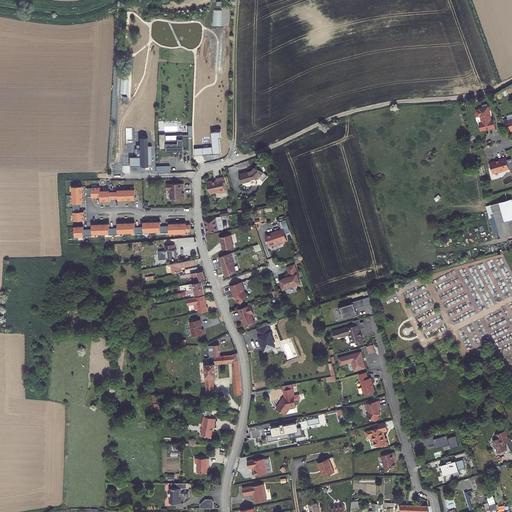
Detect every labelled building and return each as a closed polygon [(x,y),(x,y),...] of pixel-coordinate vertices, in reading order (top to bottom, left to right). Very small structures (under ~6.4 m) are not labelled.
[(496,127),(494,120),(491,120),(490,113),(489,113),(488,111),(490,110),(489,106),(479,109),(479,110),(476,111),(477,116),(480,116),(482,122),(480,123),(479,124),(480,127),(482,128),(482,131),(484,130),(496,127)] [(221,131),(212,132),(213,146),(194,148),(195,154),(221,153),(220,137),(222,137),(221,131)] [(183,146),(189,146),(188,137),(182,137),(182,135),(176,135),(177,140),(165,140),(165,137),(159,137),(159,149),(165,149),(165,151),(176,151),(176,152),(183,152),(183,146)] [(130,157),(130,165),(152,165),(151,145),(148,146),(148,137),(140,137),(140,144),(137,144),(137,156),(130,157)] [(511,168),(511,157),(507,159),(507,156),(499,158),(500,159),(491,161),(490,162),(491,165),(492,166),(493,172),(499,170),(501,171),(506,170),(506,169),(509,168),(511,169),(511,168)] [(240,174),(242,182),(259,177),(264,172),(258,167),(257,166),(252,171),(240,174)] [(371,179),(376,183),(383,176),(380,173),(377,175),(375,175),(371,179)] [(213,181),(208,182),(210,193),(215,192),(215,193),(220,192),(220,193),(226,192),(225,188),(224,182),(223,177),(216,179),(217,181),(213,182),(213,181)] [(184,189),(184,183),(167,184),(168,188),(169,189),(171,189),(171,199),(184,199),(184,193),(182,193),(182,189),(184,189)] [(73,195),(83,194),(83,186),(72,186),(73,195)] [(136,200),(135,189),(118,190),(118,191),(110,191),(110,190),(101,191),(101,187),(92,187),(92,198),(101,197),(101,201),(110,201),(110,199),(118,199),(119,200),(136,200)] [(80,207),(80,203),(83,203),(83,194),(73,195),(73,204),(74,204),(74,208),(80,207)] [(501,238),(511,234),(511,198),(492,204),(501,238)] [(84,212),(81,212),(80,207),(74,208),(74,212),(73,212),(73,221),(84,221),(84,212)] [(204,219),(206,232),(223,229),(221,216),(204,219)] [(93,235),(93,234),(161,232),(161,233),(169,232),(170,234),(186,233),(186,232),(191,232),(191,226),(186,226),(186,223),(169,224),(169,226),(161,226),(161,222),(143,222),(144,227),(135,227),(135,223),(118,223),(118,228),(109,228),(109,224),(92,224),(93,229),(84,229),(84,226),(75,227),(75,237),(84,237),(84,235),(93,235)] [(286,239),(283,228),(277,230),(278,231),(274,233),(273,231),(265,234),(268,245),(277,242),(277,243),(282,242),(281,240),(286,239)] [(231,235),(220,237),(221,243),(222,243),(222,245),(223,250),(234,247),(231,235)] [(159,260),(177,258),(176,248),(175,249),(175,244),(165,245),(165,251),(158,251),(159,260)] [(230,253),(219,257),(221,263),(222,266),(223,266),(223,268),(222,268),(224,275),(226,276),(236,272),(233,265),(234,264),(230,253)] [(197,259),(172,264),(174,273),(181,271),(181,267),(198,264),(197,259)] [(297,272),(294,265),(286,267),(289,274),(288,274),(289,276),(286,277),(287,278),(284,279),(284,277),(280,279),(281,282),(279,283),(280,288),(282,287),(283,289),(287,288),(294,286),(294,285),(300,283),(298,278),(299,278),(298,274),(297,275),(296,272),(297,272)] [(196,281),(201,280),(206,279),(203,270),(199,271),(186,274),(180,275),(181,278),(191,276),(193,276),(194,278),(196,281)] [(203,281),(187,284),(188,290),(204,287),(203,281)] [(244,290),(241,282),(230,285),(232,292),(233,291),(234,295),(235,297),(236,298),(235,299),(241,303),(248,295),(244,291),(244,290)] [(195,295),(205,293),(204,287),(188,290),(185,291),(186,294),(194,292),(195,295)] [(206,295),(188,298),(189,305),(196,304),(197,309),(199,309),(200,313),(210,311),(209,306),(208,306),(206,295)] [(366,305),(363,298),(351,302),(351,304),(339,308),(341,313),(343,313),(344,318),(352,315),(353,317),(358,315),(357,310),(356,310),(356,309),(366,305)] [(251,305),(238,309),(241,317),(242,317),(243,320),(245,327),(255,323),(252,314),(254,313),(251,305)] [(202,319),(191,321),(194,336),(206,334),(205,329),(203,329),(202,319)] [(365,328),(364,323),(361,324),(354,325),(346,328),(333,331),(335,339),(347,336),(348,334),(349,335),(352,343),(356,342),(357,345),(363,344),(362,337),(361,337),(360,335),(361,333),(360,330),(365,328)] [(267,324),(255,328),(258,336),(259,336),(259,337),(258,337),(258,338),(258,339),(259,339),(260,340),(260,339),(261,341),(260,341),(261,346),(263,345),(265,350),(268,349),(268,350),(271,348),(274,346),(272,341),(273,341),(271,335),(272,334),(271,331),(269,331),(267,324)] [(208,346),(210,357),(214,357),(220,356),(219,345),(208,346)] [(376,352),(374,345),(367,347),(369,354),(376,352)] [(204,358),(207,390),(215,389),(214,377),(217,377),(216,364),(233,362),(234,372),(240,371),(239,360),(238,353),(231,355),(224,355),(220,356),(214,357),(210,357),(204,358)] [(361,353),(339,359),(341,365),(352,362),(355,371),(365,368),(361,353)] [(480,370),(476,383),(478,386),(484,387),(485,383),(483,383),(486,370),(480,369),(480,370)] [(369,380),(367,373),(360,375),(363,388),(362,388),(364,394),(365,394),(365,396),(375,393),(371,379),(369,380)] [(234,376),(235,395),(242,394),(241,375),(234,376)] [(285,397),(283,398),(276,408),(284,413),(286,413),(290,408),(295,407),(296,405),(295,401),(300,400),(299,395),(294,395),(293,388),(283,390),(285,397)] [(380,408),(378,400),(374,402),(368,403),(364,404),(365,409),(368,409),(368,413),(366,416),(374,421),(376,418),(377,419),(379,415),(378,415),(379,414),(377,409),(380,408)] [(202,427),(201,435),(211,437),(213,428),(214,429),(215,419),(204,417),(202,427)] [(282,423),(279,423),(279,425),(270,427),(271,435),(266,436),(267,441),(301,435),(300,428),(296,428),(294,422),(282,424),(282,423)] [(385,422),(378,424),(379,428),(364,431),(366,437),(370,436),(371,441),(373,441),(374,446),(379,445),(381,445),(381,446),(388,444),(386,438),(385,438),(383,431),(387,430),(385,422)] [(505,444),(510,442),(507,435),(506,431),(506,430),(495,435),(497,439),(493,440),(498,453),(507,449),(505,444)] [(435,434),(426,436),(429,445),(436,443),(437,447),(443,446),(450,444),(451,448),(459,446),(456,435),(449,438),(448,434),(437,438),(435,434)] [(394,451),(382,456),(386,469),(397,465),(395,459),(396,458),(394,451)] [(209,462),(209,458),(195,458),(195,462),(197,462),(197,472),(208,472),(208,467),(208,462),(209,462)] [(259,458),(248,460),(249,468),(255,467),(256,475),(268,472),(265,458),(259,459),(259,458)] [(318,463),(324,477),(334,472),(328,458),(318,463)] [(454,462),(454,461),(452,462),(452,460),(449,461),(449,463),(440,465),(442,471),(443,471),(444,474),(453,471),(454,476),(460,474),(459,469),(465,467),(463,459),(454,462)] [(470,478),(474,490),(483,487),(478,474),(470,478)] [(170,503),(176,503),(181,503),(181,500),(184,500),(185,500),(186,499),(186,498),(186,497),(186,496),(185,496),(185,495),(184,495),(184,493),(181,493),(181,492),(181,488),(187,488),(187,483),(172,483),(172,488),(170,488),(170,493),(169,493),(169,494),(168,494),(168,496),(169,497),(170,497),(170,503)] [(242,488),(244,495),(253,493),(255,502),(267,500),(263,484),(242,488)] [(485,490),(490,505),(495,503),(490,489),(485,490)] [(473,511),(467,491),(464,492),(470,511),(473,511)] [(200,508),(214,508),(214,503),(214,501),(213,500),(211,499),(206,499),(200,504),(200,508)] [(319,511),(317,503),(309,505),(310,511),(319,511)]
